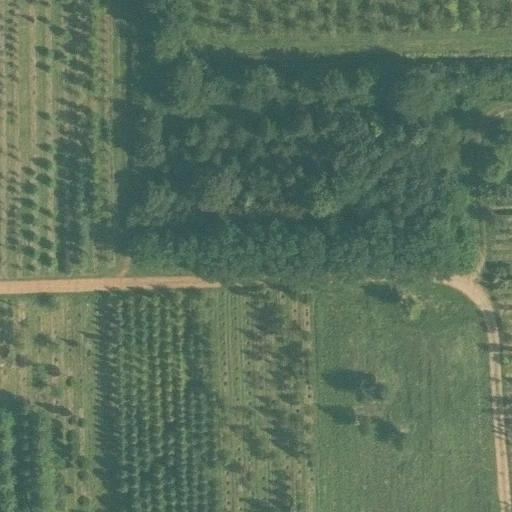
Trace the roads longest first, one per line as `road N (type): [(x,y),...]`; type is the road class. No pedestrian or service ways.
road 1 (track): [(503,511),(488,309),(462,279),(0,288)]
road 2 (track): [(511,105),(476,133),(482,257),(452,278)]
